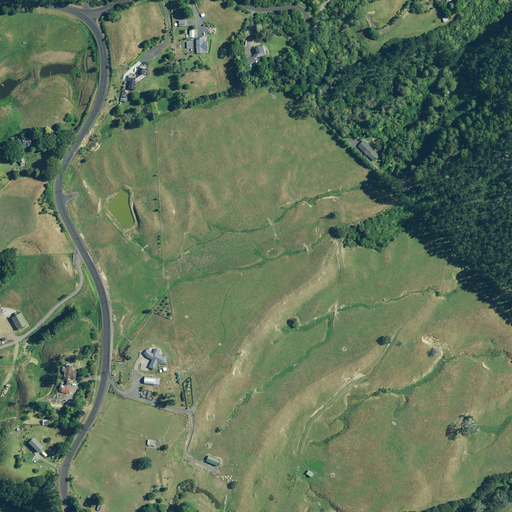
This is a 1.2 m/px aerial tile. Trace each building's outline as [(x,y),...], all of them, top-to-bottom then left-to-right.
[(205,39),(197,39),(197,53),(205,53),(205,51),(208,51),(208,41),(205,41),(205,39)] [(265,52),(264,46),(253,48),(255,54),(265,52)] [(247,58),(248,64),(255,62),(255,63),(259,62),(257,55),(247,58)] [(138,82),(147,75),(148,67),(139,66),(138,72),(136,74),(135,74),(135,75),(134,76),(129,75),(128,80),(130,80),(129,88),(136,89),(137,86),(137,81),(138,82)] [(129,92),(123,90),(120,100),(127,102),(129,92)] [(33,137),(26,139),(25,137),(22,138),(24,142),(22,143),(24,148),(35,144),(33,137)] [(374,161),(379,154),(364,140),(358,146),(374,161)] [(28,325),(22,313),(12,317),(18,329),(28,325)] [(158,354),(160,350),(156,347),(153,353),(151,352),(148,349),(144,353),(147,357),(152,360),(149,367),(155,369),(157,364),(160,365),(160,363),(167,364),(167,356),(163,356),(158,354)] [(74,366),(68,365),(67,368),(63,367),(63,371),(65,372),(64,377),(71,378),(76,378),(78,371),(73,370),(74,366)] [(68,386),(61,384),(60,390),(62,391),(61,394),(69,395),(70,388),(68,388),(68,386)] [(45,447),(35,437),(29,442),(39,453),(45,447)] [(220,460),(209,455),(207,461),(218,465),(220,460)] [(97,499),(94,501),(99,507),(102,505),(97,499)]
